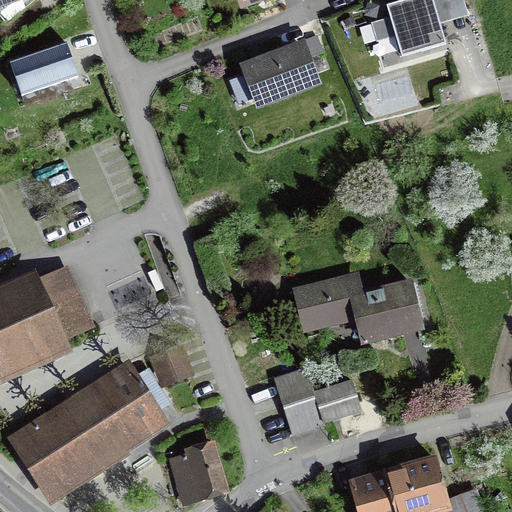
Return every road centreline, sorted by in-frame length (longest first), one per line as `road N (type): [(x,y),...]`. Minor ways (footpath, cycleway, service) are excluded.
road 1 (residential): [(130,84),(260,483)]
road 2 (residential): [(511,407),(260,483)]
road 3 (residential): [(130,84),(298,12)]
